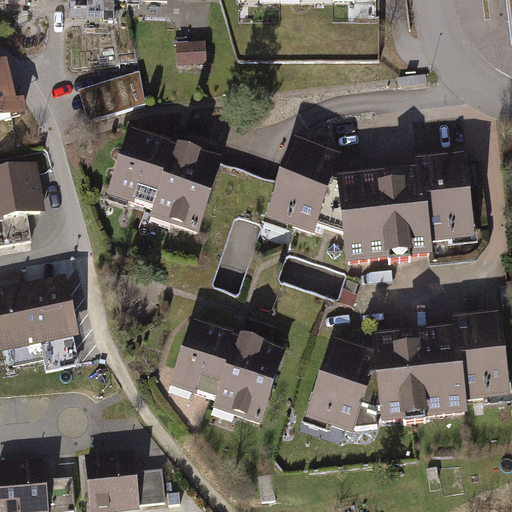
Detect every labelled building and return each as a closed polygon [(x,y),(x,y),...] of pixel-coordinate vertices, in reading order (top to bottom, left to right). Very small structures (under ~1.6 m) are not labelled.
[(206,44),(177,44),(178,67),(207,67),(206,44)] [(8,60),(0,61),(0,120),(27,115),(23,99),(17,101),(8,60)] [(139,73),(80,92),(88,123),(146,104),(139,73)] [(427,75),(398,79),(399,88),(428,85),(427,75)] [(177,143),(132,128),(109,196),(154,211),(151,220),(201,236),(226,159),(177,143)] [(396,260),(388,175),(340,179),(341,185),(335,183),(344,154),(294,138),(267,220),(314,235),(317,227),(347,236),(350,265),(396,260)] [(416,172),(388,175),(396,260),(433,257),(431,242),(476,237),(467,155),(415,160),(416,172)] [(36,166),(0,172),(0,219),(27,215),(44,212),(36,166)] [(27,215),(0,219),(0,247),(31,242),(27,215)] [(331,274),(329,285),(313,283),(311,291),(341,296),(344,276),(331,274)] [(66,277),(0,290),(0,349),(1,354),(42,345),(74,338),(79,337),(66,277)] [(452,331),(435,333),(440,376),(462,374),(465,404),(509,400),(499,316),(450,321),(452,331)] [(238,336),(196,322),(174,388),(216,402),(213,412),(262,428),(287,353),(238,336)] [(371,340),(373,352),(379,414),(380,426),(466,417),(465,404),(462,374),(440,376),(435,333),(371,340)] [(74,338),(42,345),(47,372),(80,366),(74,338)] [(373,352),(332,339),(303,422),(352,439),(355,431),(373,429),(372,415),(379,414),(373,352)] [(135,453),(86,458),(91,511),(132,511),(140,511),(140,506),(137,475),(135,453)] [(45,461),(0,464),(0,511),(49,511),(47,483),(45,461)] [(163,472),(137,475),(140,506),(166,504),(163,472)] [(74,511),(73,481),(47,483),(49,511),(74,511)]
